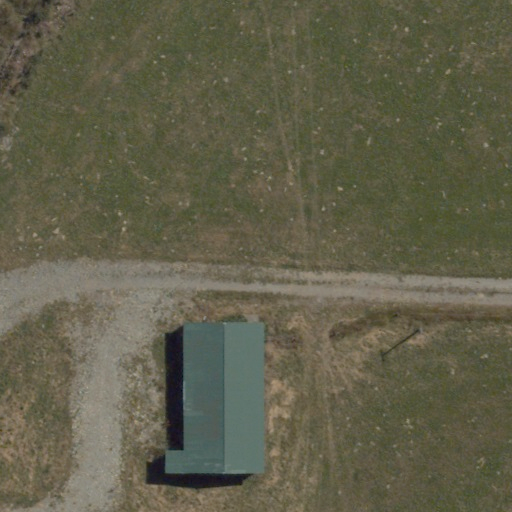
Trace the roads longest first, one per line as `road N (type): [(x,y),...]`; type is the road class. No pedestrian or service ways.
road 1 (track): [(511,289),(98,272),(22,286),(0,309)]
road 2 (track): [(70,511),(93,489),(104,399),(129,326)]
